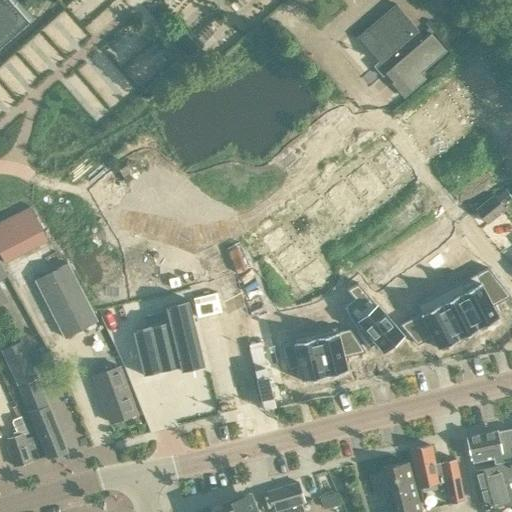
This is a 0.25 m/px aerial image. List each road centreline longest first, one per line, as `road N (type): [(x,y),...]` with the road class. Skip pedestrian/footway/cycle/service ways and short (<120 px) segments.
road 1 (residential): [(209,246),(210,224),(231,202),(366,106),(314,44),(365,0)]
road 2 (tertiary): [(261,440),(511,379)]
road 3 (residential): [(209,246),(107,264),(90,259),(42,191)]
road 4 (residential): [(261,440),(209,246)]
road 5 (tertiary): [(0,508),(137,471)]
road 6 (tertiary): [(137,471),(261,440)]
